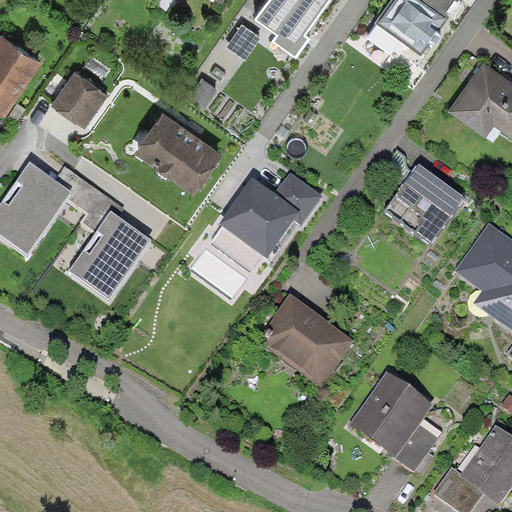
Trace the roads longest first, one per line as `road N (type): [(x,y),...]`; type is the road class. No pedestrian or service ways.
road 1 (residential): [(0,324),(294,495),(337,511)]
road 2 (residential): [(287,274),(493,0)]
road 3 (residential): [(227,188),(359,0)]
